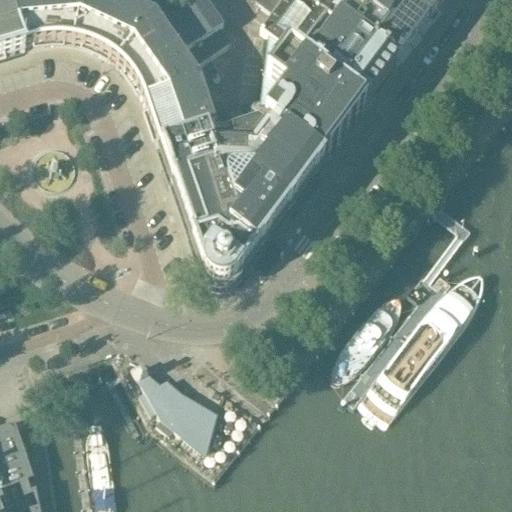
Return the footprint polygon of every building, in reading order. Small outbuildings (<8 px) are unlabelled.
[(7,0),(6,0),(0,2),(0,62),(23,56),(23,54),(7,0)] [(7,0),(23,54),(27,53),(35,51),(41,50),(45,49),(52,49),(56,49),(59,49),(65,50),(71,51),(81,0),(7,0)] [(153,28),(93,0),(81,0),(71,51),(75,51),(79,52),(83,54),(87,55),(90,56),(96,59),(99,60),(106,64),(112,68),(115,71),(153,28)] [(327,163),(363,115),(395,72),(337,30),(295,0),(259,0),(253,8),(271,21),(259,37),(268,45),(259,124),(263,127),(262,128),(266,131),(261,138),(247,128),(213,140),(213,141),(159,159),(171,193),(171,192),(191,249),(190,249),(200,279),(201,279),(202,282),(202,283),(202,284),(203,287),(205,290),(206,291),(207,292),(208,293),(211,295),(215,296),(218,297),(221,297),(223,296),(225,296),(226,295),(229,293),(232,291),(233,290),(241,279),(259,254),(260,255),(268,244),(268,243),(286,218),(287,219),(295,208),(294,207),(313,182),(314,183),(321,173),(321,172),(328,163),(327,163)] [(359,0),(295,0),(337,30),(359,0)] [(427,30),(385,0),(359,0),(337,30),(395,72),(427,30)] [(385,0),(427,30),(436,18),(435,17),(448,0),(385,0)] [(153,28),(115,71),(120,75),(124,80),(126,83),(131,88),(135,94),(136,97),(138,100),(141,106),(143,111),(197,93),(186,76),(189,74),(191,77),(229,51),(219,37),(221,36),(200,5),(157,35),(153,28)] [(197,93),(143,111),(159,159),(213,141),(213,140),(197,93)] [(159,394),(133,373),(129,375),(158,427),(199,460),(210,418),(195,410),(180,402),(166,390),(159,394)] [(0,511),(37,511),(34,494),(29,495),(26,486),(32,484),(13,428),(0,432),(0,511)]
